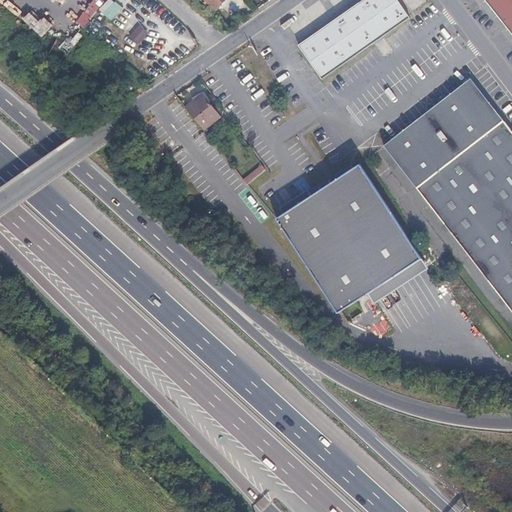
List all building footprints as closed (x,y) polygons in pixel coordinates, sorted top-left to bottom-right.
[(206,0),(206,1),(214,8),(216,6),(218,8),(225,0),(206,0)] [(399,0),(379,0),(305,51),(324,80),(412,19),(399,0)] [(511,0),(485,0),(511,33),(511,0)] [(511,130),(472,80),(464,87),(511,148),(511,130)] [(511,148),(464,87),(409,130),(387,148),(511,308),(511,148)] [(194,101),(186,108),(203,129),(219,116),(204,98),(196,104),(194,101)] [(361,164),(277,219),(339,314),(422,259),(361,164)]
